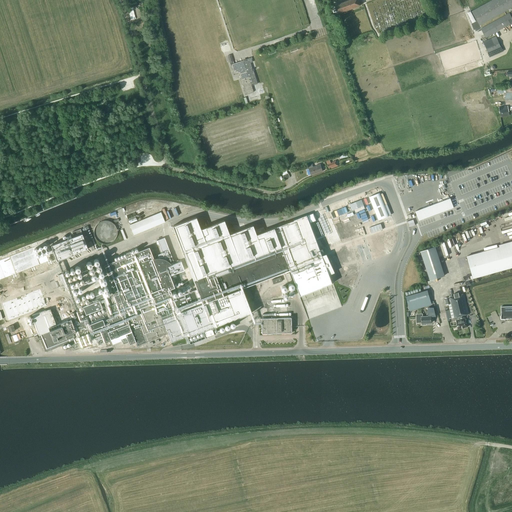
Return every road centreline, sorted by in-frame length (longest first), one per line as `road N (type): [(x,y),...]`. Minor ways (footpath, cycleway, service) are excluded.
road 1 (tertiary): [(0,360),(511,345)]
road 2 (track): [(486,443),(392,430),(260,432),(127,455),(0,497)]
road 3 (track): [(164,164),(273,192),(384,154)]
road 4 (track): [(164,164),(122,0)]
